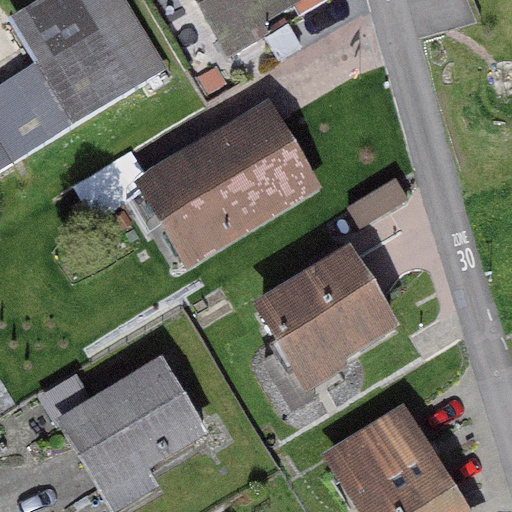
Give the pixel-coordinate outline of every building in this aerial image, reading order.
[(286,5),(282,0),(194,0),(220,43),(214,46),(224,63),(259,42),(250,26),(286,5)] [(0,174),(158,80),(118,9),(80,31),(92,53),(39,85),(45,94),(0,120),(0,174)] [(182,267),(308,191),(271,129),(231,152),(225,142),(138,194),(182,267)] [(345,265),(259,317),(294,375),(322,358),(329,369),(387,334),(345,265)] [(47,406),(62,430),(59,432),(107,511),(116,511),(149,492),(138,476),(198,439),(158,372),(86,416),(71,391),(47,406)] [(450,511),(398,424),(330,465),(358,511),(450,511)]
